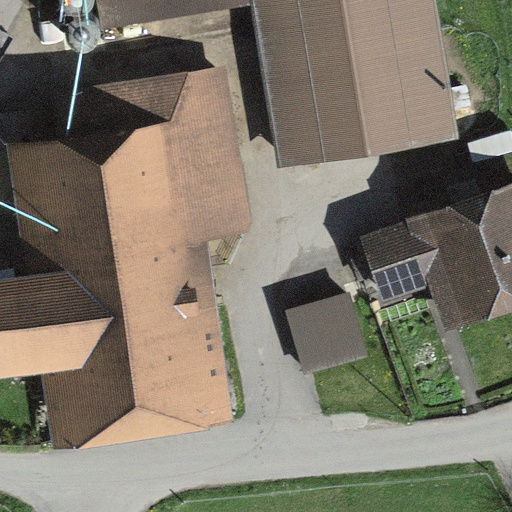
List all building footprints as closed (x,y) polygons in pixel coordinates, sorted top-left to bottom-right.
[(259,0),(285,156),(448,130),(426,0),(98,0),(102,24),(248,0),(259,0)] [(220,72),(57,97),(62,137),(35,141),(56,286),(23,290),(32,363),(67,359),(76,418),(224,395),(199,224),(244,217),(220,72)] [(476,305),(511,292),(511,189),(366,240),(377,273),(455,246),(476,305)] [(313,344),(305,284),(275,288),(283,348),(313,344)] [(0,367),(32,363),(23,290),(0,292),(0,367)]
